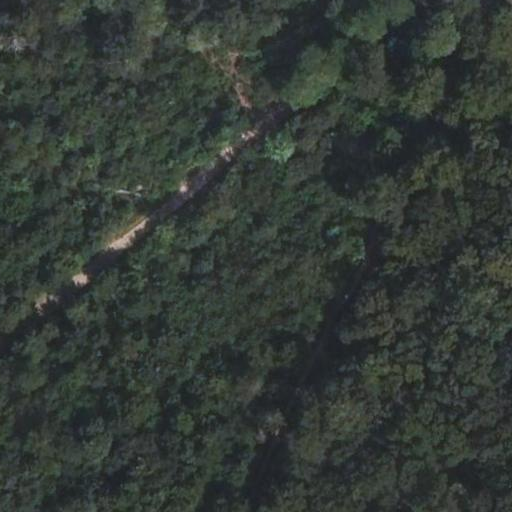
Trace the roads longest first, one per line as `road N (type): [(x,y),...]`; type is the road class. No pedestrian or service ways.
road 1 (track): [(478,0),(256,511)]
road 2 (unknown): [(0,345),(422,0)]
